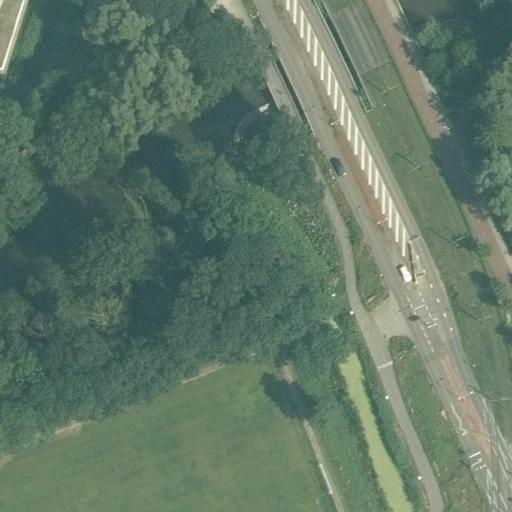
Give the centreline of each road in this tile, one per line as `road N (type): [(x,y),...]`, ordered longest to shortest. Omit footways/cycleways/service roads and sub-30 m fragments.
road 1 (secondary): [(259,0),(500,511)]
road 2 (secondary): [(511,471),(452,346),(434,277),(303,0)]
